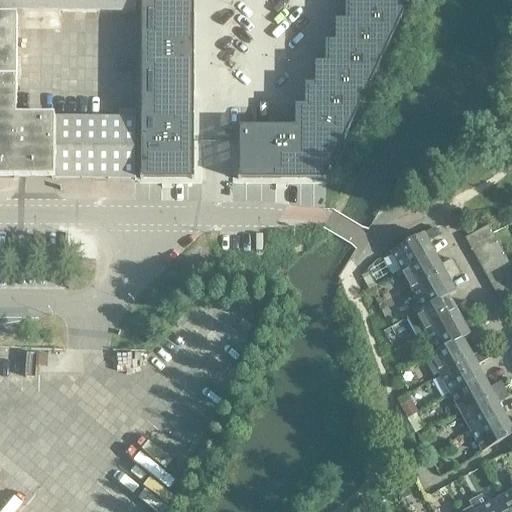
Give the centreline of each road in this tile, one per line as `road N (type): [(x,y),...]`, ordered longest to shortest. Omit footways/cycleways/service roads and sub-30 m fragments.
road 1 (unclassified): [(0,301),(87,302),(129,266),(141,216)]
road 2 (unclassified): [(0,214),(141,216)]
road 3 (residential): [(511,341),(450,233)]
road 4 (unclassified): [(141,216),(263,217)]
